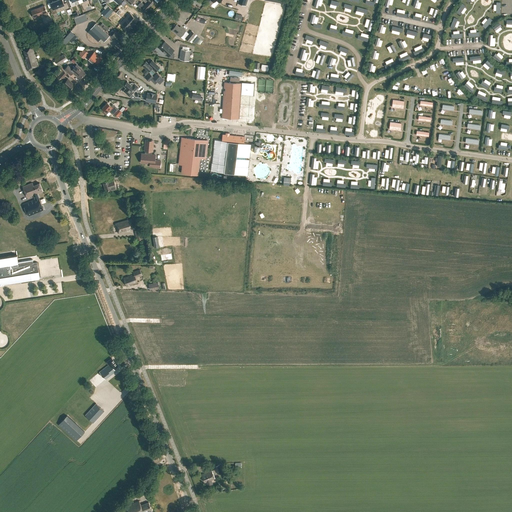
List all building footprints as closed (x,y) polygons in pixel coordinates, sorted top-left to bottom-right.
[(50,9),(52,14),(60,11),(56,0),(51,3),(53,8),(50,9)] [(56,0),(60,11),(68,8),(66,2),(64,3),(62,0),(56,0)] [(142,8),(145,11),(150,7),(146,3),(144,5),(141,2),(137,5),(141,9),(142,8)] [(109,7),(103,14),(107,17),(113,11),(109,7)] [(130,13),(125,18),(133,25),(138,20),(130,13)] [(76,25),(88,20),(86,14),(74,19),(76,25)] [(125,18),(121,23),(128,30),(133,25),(125,18)] [(96,23),(90,29),(104,42),(110,35),(96,23)] [(190,41),(192,43),(198,36),(191,30),(188,34),(185,31),(186,31),(180,26),(179,27),(176,25),(171,30),(180,38),(181,37),(184,40),(185,39),(189,42),(190,41)] [(111,36),(117,42),(122,37),(115,31),(114,32),(112,30),(109,33),(111,35),(111,36)] [(75,34),(69,40),(73,44),(79,38),(75,34)] [(172,55),(170,55),(172,52),(174,50),(165,41),(159,48),(168,56),(167,57),(168,57),(174,58),(174,55),(172,54),(172,55)] [(25,59),(26,62),(25,63),(28,71),(32,69),(31,68),(35,67),(35,68),(39,67),(36,58),(35,59),(35,57),(32,47),(23,50),(26,59),(25,59)] [(180,59),(189,60),(190,51),(181,49),(180,59)] [(84,50),(79,55),(84,59),(89,54),(84,50)] [(91,62),(93,60),(97,63),(102,58),(94,52),(88,59),(91,62)] [(54,60),(59,66),(68,60),(63,54),(54,60)] [(143,72),(145,75),(151,69),(154,73),(158,70),(157,70),(160,67),(152,60),(149,64),(146,61),(142,65),(146,69),(143,72)] [(76,64),(72,69),(68,65),(64,69),(71,75),(73,73),(80,79),(85,72),(76,64)] [(199,66),(198,78),(205,79),(207,67),(199,66)] [(58,76),(62,80),(62,79),(65,82),(63,84),(70,90),(74,85),(68,79),(67,80),(64,77),(67,74),(63,70),(58,76)] [(153,78),(160,84),(164,79),(157,73),(153,78)] [(222,115),(239,116),(239,104),(241,81),(225,80),(224,86),(226,86),(225,89),(224,88),(223,104),(222,115)] [(123,85),(126,88),(124,90),(124,92),(129,96),(132,92),(131,91),(133,89),(135,91),(138,87),(134,83),(134,84),(133,83),(132,83),(131,83),(130,84),(127,81),(123,85)] [(146,101),(156,102),(157,95),(154,94),(155,94),(150,93),(147,93),(146,101)] [(305,112),(311,113),(313,96),(304,95),(302,110),(306,110),(305,112)] [(394,99),(394,106),(405,107),(406,99),(394,99)] [(115,114),(120,118),(123,114),(121,113),(122,112),(115,106),(113,108),(107,103),(102,108),(103,109),(101,111),(106,115),(109,111),(113,115),(115,114)] [(389,129),(400,130),(401,123),(390,122),(389,129)] [(212,163),(211,171),(224,172),(226,173),(227,173),(234,174),(247,175),(248,167),(250,152),(251,144),(244,143),(244,137),(229,135),(229,133),(226,133),(226,135),(223,134),(222,140),(215,140),(214,147),(214,148),(212,163)] [(208,143),(181,139),(178,167),(182,167),(181,175),(198,177),(200,160),(206,161),(208,143)] [(142,155),(141,164),(150,165),(149,168),(160,169),(160,162),(155,162),(155,157),(152,156),(154,142),(146,141),(145,155),(142,155)] [(104,189),(105,189),(105,190),(111,189),(111,190),(116,189),(114,180),(109,181),(109,180),(103,182),(104,187),(104,189)] [(40,183),(33,185),(32,183),(22,187),(27,198),(33,195),(35,199),(23,204),(28,216),(44,210),(37,194),(43,191),(40,183)] [(115,224),(118,232),(134,228),(131,219),(115,224)] [(135,232),(137,240),(143,238),(141,231),(135,232)] [(18,262),(18,261),(11,262),(11,263),(11,265),(0,266),(0,282),(32,278),(29,262),(18,264),(18,262)] [(123,278),(127,286),(137,282),(135,276),(141,274),(140,269),(133,272),(134,274),(123,278)] [(148,283),(149,290),(158,288),(157,282),(148,283)] [(108,363),(99,371),(106,379),(116,371),(114,368),(118,365),(112,358),(107,362),(108,363)] [(91,399),(80,411),(93,423),(104,411),(91,399)] [(224,468),(223,466),(220,467),(219,464),(214,466),(217,474),(222,472),(222,469),(224,468)] [(201,474),(205,482),(206,482),(208,485),(213,484),(211,480),(215,478),(211,470),(201,474)] [(128,511),(144,511),(146,511),(151,511),(151,510),(151,509),(148,501),(140,505),(138,500),(126,505),(128,511)]
